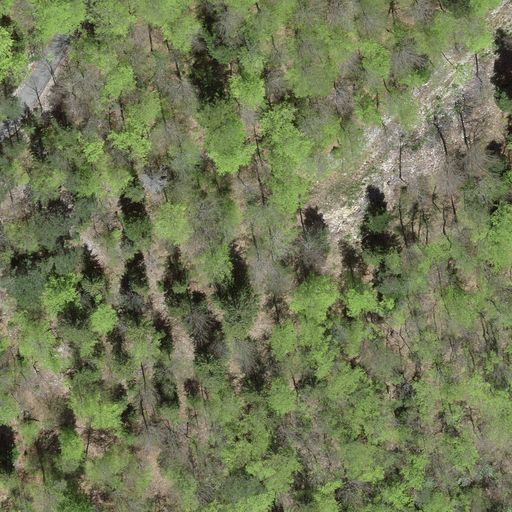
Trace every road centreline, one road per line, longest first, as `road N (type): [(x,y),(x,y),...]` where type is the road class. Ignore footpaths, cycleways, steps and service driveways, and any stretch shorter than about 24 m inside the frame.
road 1 (track): [(511,8),(339,190)]
road 2 (unclassified): [(0,138),(87,0)]
